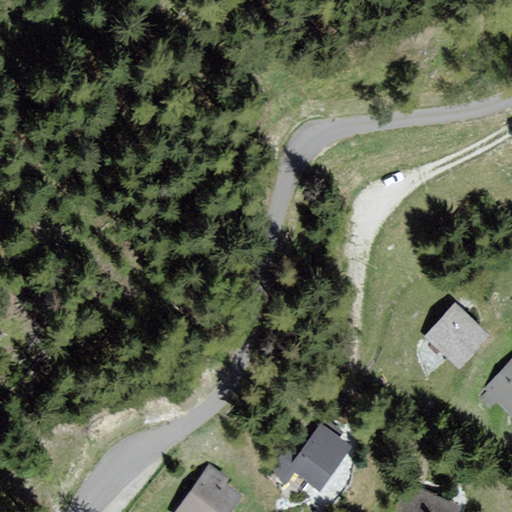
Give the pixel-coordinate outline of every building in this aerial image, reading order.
[(495,339),(458,305),(425,340),(461,374),(495,339)] [(511,364),(487,395),(511,415),(511,364)] [(358,450),(324,425),(289,473),(323,497),(358,450)] [(239,511),(249,499),(210,473),(183,511),(239,511)] [(414,503),(403,499),(398,511),(473,511),(474,510),(419,490),(414,503)]
